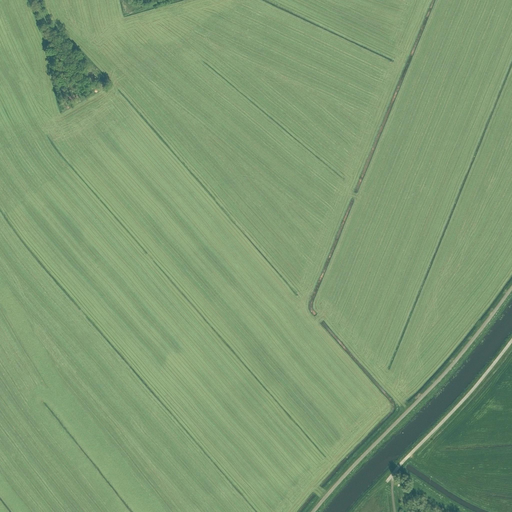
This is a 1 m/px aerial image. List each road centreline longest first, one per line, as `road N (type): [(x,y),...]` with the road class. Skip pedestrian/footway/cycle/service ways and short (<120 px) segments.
road 1 (unclassified): [(312,511),(511,286)]
road 2 (unclassified): [(392,474),(511,339)]
